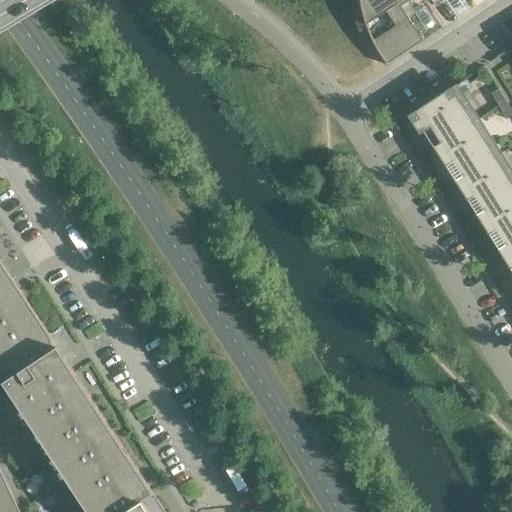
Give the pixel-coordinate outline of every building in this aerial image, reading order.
[(423,41),(395,0),(360,0),(361,6),(362,10),(364,17),(365,20),(366,25),(386,12),(396,26),(373,41),(376,47),(379,52),(382,58),(387,65),(388,64),(423,41)] [(410,0),(395,0),(423,41),(423,40),(401,7),(410,0)] [(458,85),(457,84),(408,116),(420,135),(424,132),(435,148),(455,179),(478,216),(499,250),(511,271),(511,168),(502,153),(480,119),(464,94),(473,88),(470,83),(472,82),(469,78),(458,85)] [(479,102),(487,114),(494,109),(486,97),(479,102)] [(503,122),(494,109),(487,114),(495,127),(503,122)] [(0,363),(10,378),(3,382),(22,411),(27,407),(96,511),(125,511),(154,493),(19,288),(19,289),(12,278),(8,281),(0,267),(0,262),(1,262),(0,259),(0,363)] [(0,468),(0,511),(16,511),(20,510),(0,468)] [(166,511),(154,493),(125,511),(166,511)]
